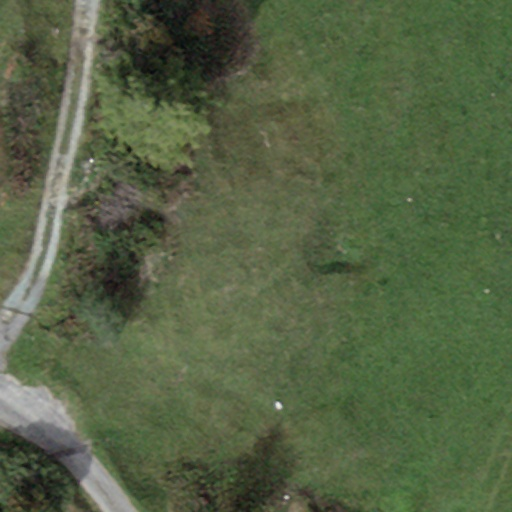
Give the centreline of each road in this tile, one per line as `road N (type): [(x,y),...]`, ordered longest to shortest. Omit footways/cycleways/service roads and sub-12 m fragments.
road 1 (track): [(91,0),(64,219),(37,292),(0,350)]
road 2 (track): [(120,511),(79,448),(0,398)]
